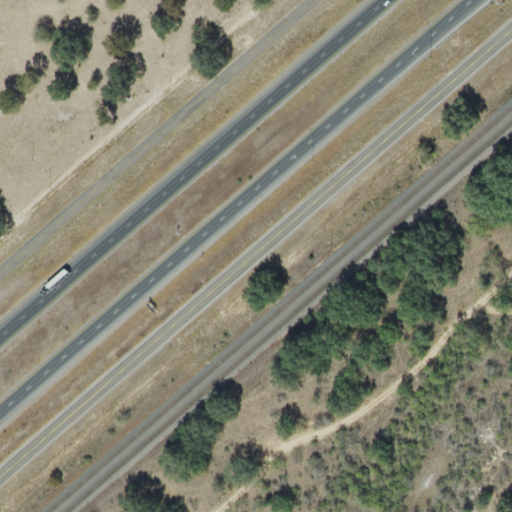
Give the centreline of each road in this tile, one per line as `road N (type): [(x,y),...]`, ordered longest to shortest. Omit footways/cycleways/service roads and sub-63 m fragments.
road 1 (tertiary): [(0,474),(511,28)]
road 2 (motorway): [(0,411),(470,0)]
road 3 (motorway): [(385,0),(0,336)]
road 4 (tertiary): [(0,278),(318,0)]
road 5 (track): [(206,511),(281,449),(346,419),(418,366),(467,311)]
road 6 (track): [(467,311),(511,318),(508,499),(500,511)]
